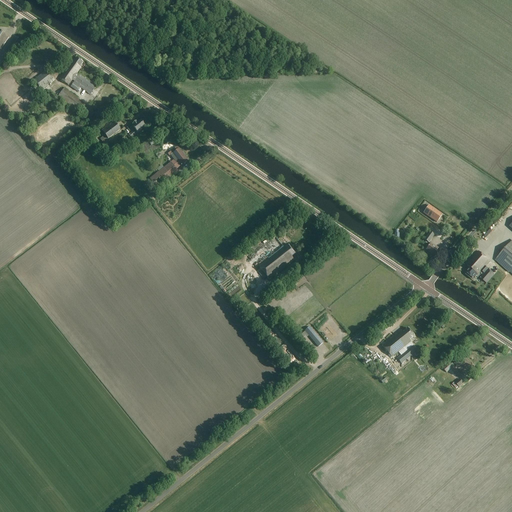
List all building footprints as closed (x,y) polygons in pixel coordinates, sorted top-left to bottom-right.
[(0,50),(0,51),(9,38),(0,32),(0,50)] [(14,54),(22,41),(16,37),(7,50),(14,54)] [(83,63),(76,58),(73,63),(72,63),(59,80),(68,86),(72,81),(74,83),(71,87),(77,91),(79,88),(90,95),(96,87),(77,74),(81,69),(80,68),(83,63)] [(38,93),(55,80),(47,70),(30,83),(38,93)] [(78,112),(84,103),(64,89),(58,97),(78,112)] [(145,128),(141,122),(137,124),(136,122),(133,125),(134,127),(133,128),(135,130),(130,134),(127,136),(131,141),(136,137),(135,135),(137,133),(137,134),(145,128)] [(105,136),(100,139),(101,141),(99,144),(102,148),(105,146),(103,143),(107,139),(108,140),(120,131),(114,123),(110,126),(109,125),(105,128),(106,129),(102,132),(105,136)] [(176,171),(184,164),(185,165),(187,164),(186,163),(188,161),(177,147),(169,153),(171,155),(174,160),(164,168),(162,165),(157,169),(159,172),(150,179),(153,183),(158,179),(163,184),(170,178),(178,173),(176,171)] [(427,209),(434,214),(437,210),(429,205),(427,209)] [(431,218),(434,214),(427,209),(424,213),(431,218)] [(437,210),(434,214),(431,218),(437,222),(442,215),(437,210)] [(433,222),(424,216),(425,215),(421,212),(419,214),(416,212),(414,215),(430,226),(433,222)] [(424,240),(429,243),(434,235),(430,232),(424,240)] [(283,248),(275,238),(249,258),(258,269),(259,268),(269,281),(294,261),(291,258),(295,255),(286,245),(283,248)] [(511,241),(495,260),(509,273),(510,272),(511,274),(511,241)] [(435,247),(430,244),(426,250),(433,255),(438,248),(435,247)] [(494,274),(484,266),(489,261),(478,251),(466,265),(470,267),(465,272),(472,278),(474,276),(475,277),(480,270),(485,274),(480,279),(486,284),(494,274)] [(222,285),(223,287),(234,284),(230,267),(215,270),(218,286),(222,285)] [(319,347),(323,343),(310,327),(305,331),(319,347)] [(414,336),(408,328),(403,332),(401,330),(382,346),(392,358),(411,342),(409,340),(414,336)] [(310,351),(315,346),(302,331),(296,335),(310,351)] [(402,364),(417,351),(413,346),(397,359),(402,364)] [(458,377),(464,371),(463,370),(470,364),(465,359),(452,371),(458,377)] [(447,373),(455,366),(451,362),(443,369),(447,373)] [(459,388),(464,384),(460,379),(455,383),(459,388)]
